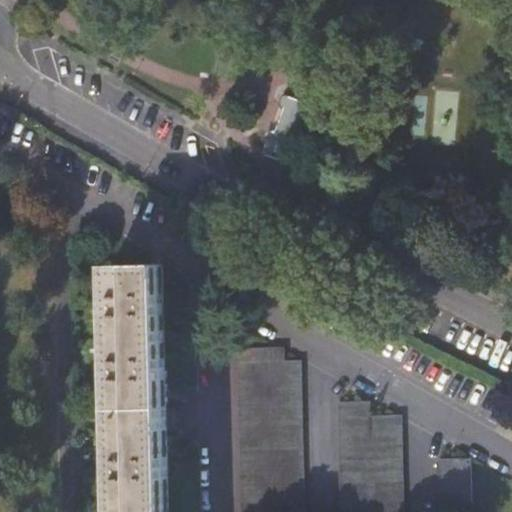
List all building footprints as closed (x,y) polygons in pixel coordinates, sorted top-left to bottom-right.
[(296,100),(281,95),(261,154),(288,164),(309,104),(296,100)] [(113,264),(115,407),(112,407),(112,416),(112,429),(116,430),(118,511),(169,511),(163,262),(113,264)] [(305,511),(302,358),(287,358),(287,348),(242,349),(243,360),(240,360),(243,511),(305,511)] [(404,511),(403,413),(372,413),(372,400),(341,401),(343,511),(404,511)] [(442,501),(472,501),(472,458),(441,459),(442,501)]
